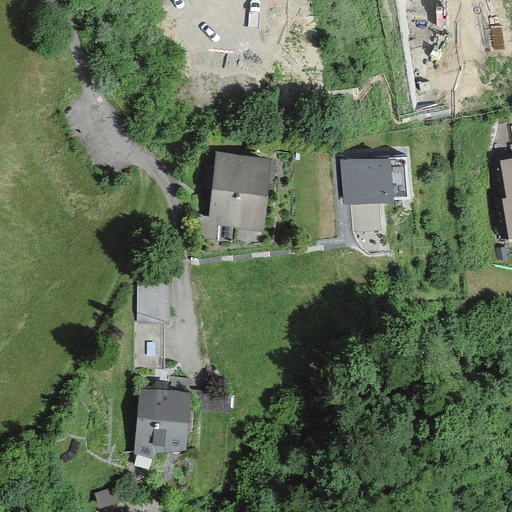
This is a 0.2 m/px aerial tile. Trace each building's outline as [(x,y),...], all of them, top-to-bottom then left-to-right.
[(175,37),(142,0),(138,0),(115,20),(149,59),(175,37)] [(277,86),(328,84),(325,10),(274,12),(277,86)] [(269,164),(219,156),(209,218),(214,212),(209,240),(239,245),(243,220),(259,223),(269,164)] [(408,158),(343,161),(345,204),(410,201),(408,158)] [(511,159),(502,161),(508,194),(495,196),(502,241),(511,239),(511,159)] [(173,275),(138,275),(138,321),(173,321),(173,275)] [(164,322),(135,322),(134,367),(165,369),(164,322)] [(194,387),(140,383),(136,447),(189,451),(194,387)]
